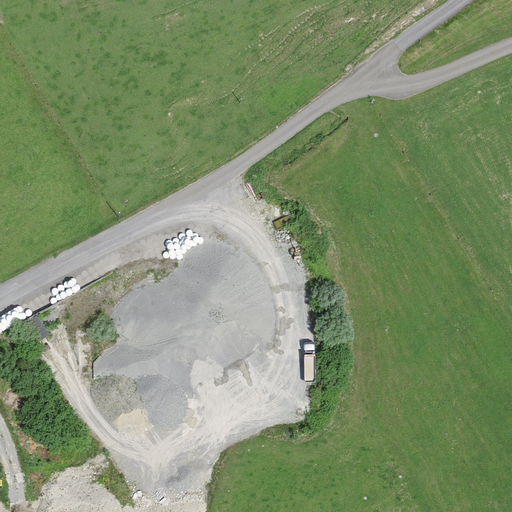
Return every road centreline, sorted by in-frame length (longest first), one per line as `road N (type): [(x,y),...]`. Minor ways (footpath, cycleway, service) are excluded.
road 1 (unclassified): [(0,298),(196,191),(355,82)]
road 2 (unclassified): [(355,82),(417,84),(511,46)]
road 3 (unclassified): [(461,0),(355,82)]
